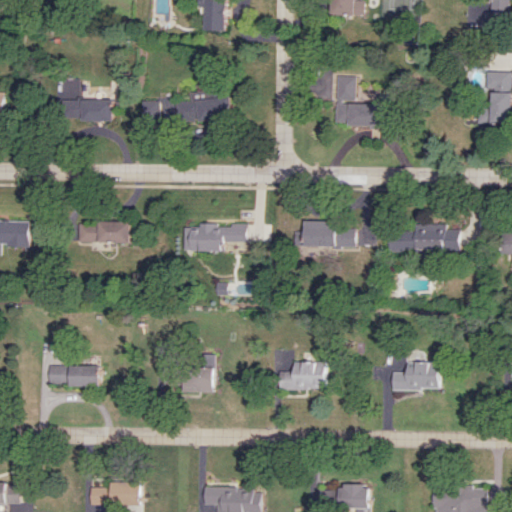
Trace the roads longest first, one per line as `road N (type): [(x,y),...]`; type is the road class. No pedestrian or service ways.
road 1 (residential): [(511,439),(0,432)]
road 2 (residential): [(511,176),(0,169)]
road 3 (residential): [(282,0),(280,173)]
